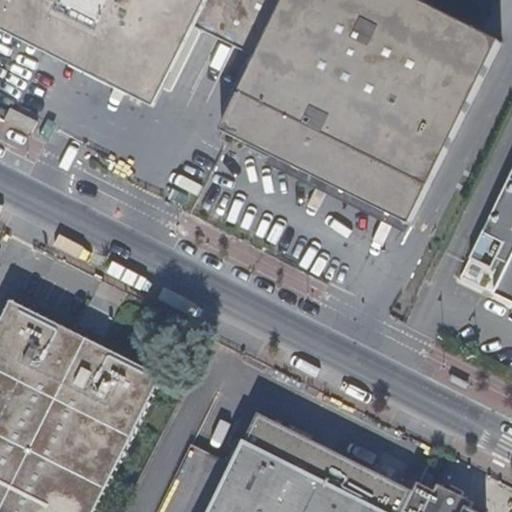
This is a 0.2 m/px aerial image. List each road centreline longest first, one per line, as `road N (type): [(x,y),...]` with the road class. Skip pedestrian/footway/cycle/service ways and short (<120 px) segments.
road 1 (residential): [(511,443),(0,183)]
road 2 (unknown): [(163,152),(0,56)]
